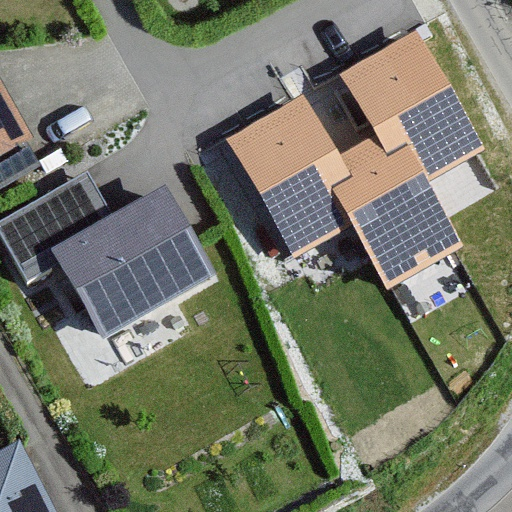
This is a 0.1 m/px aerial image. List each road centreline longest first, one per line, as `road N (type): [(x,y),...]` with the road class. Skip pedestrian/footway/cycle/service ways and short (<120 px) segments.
road 1 (residential): [(119,0),(163,77),(321,0)]
road 2 (residential): [(0,356),(85,511)]
